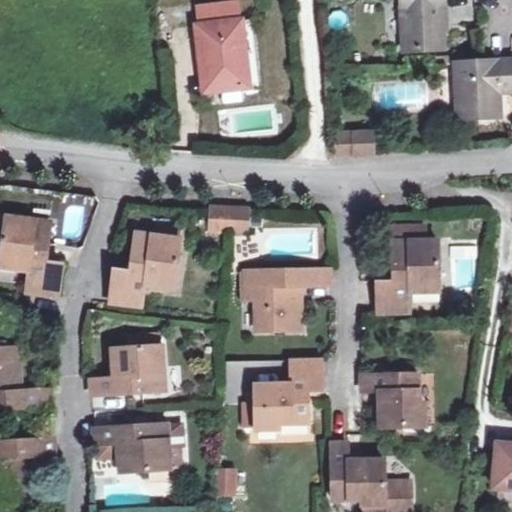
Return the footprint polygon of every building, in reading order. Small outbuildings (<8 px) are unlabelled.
[(405,0),(408,52),(447,50),(446,16),(450,16),(449,0),(405,0)] [(205,92),(247,89),(242,23),(200,26),(205,92)] [(502,91),(511,90),(511,58),(483,61),(460,63),(463,117),(502,115),(502,91)] [(341,156),(359,155),(358,135),(357,131),(339,133),(341,156)] [(358,135),(359,155),(377,153),(375,133),(358,135)] [(202,228),(223,229),(225,207),(204,206),(202,228)] [(225,207),(223,229),(242,231),(243,208),(225,207)] [(6,215),(2,249),(15,251),(13,263),(30,265),(27,286),(61,292),(65,261),(47,258),(52,220),(6,215)] [(162,224),(161,233),(173,235),(174,226),(162,224)] [(422,224),(389,224),(389,239),(422,239),(422,224)] [(108,266),(106,284),(140,288),(141,281),(170,283),(175,235),(173,235),(161,233),(129,229),(125,268),(108,266)] [(421,275),(435,275),(434,239),(422,239),(389,239),(389,278),(374,277),(374,295),(405,294),(405,288),(421,288),(421,275)] [(15,251),(2,249),(0,261),(13,263),(15,251)] [(290,286),(296,285),(323,284),(322,266),(241,270),(242,299),(253,299),(255,330),(285,328),(285,315),(297,315),(297,298),(291,298),(290,286)] [(421,275),(421,288),(435,288),(435,275),(421,275)] [(140,288),(106,284),(104,300),(138,305),(140,288)] [(329,296),(329,285),(303,286),(303,297),(329,296)] [(405,294),(374,295),(374,308),(405,307),(405,294)] [(298,328),(297,315),(285,315),(285,328),(298,328)] [(125,360),(112,360),(113,376),(92,378),(94,394),(164,390),(160,344),(125,346),(125,360)] [(52,387),(21,388),(16,388),(16,378),(21,377),(20,360),(8,361),(8,345),(0,345),(0,406),(53,403),(52,387)] [(8,361),(20,360),(19,345),(8,345),(8,361)] [(111,347),(112,360),(125,360),(125,346),(111,347)] [(286,359),(286,376),(295,376),(294,359),(286,359)] [(294,359),(295,376),(317,375),(317,359),(294,359)] [(414,370),(361,371),(361,389),(381,388),(382,397),(378,398),(379,423),(421,422),(420,397),(414,397),(414,370)] [(295,388),(318,388),(317,375),(295,376),(295,388)] [(295,376),(286,376),(286,389),(280,389),(280,384),(255,385),(255,428),(281,428),(281,421),(304,421),(304,396),(318,395),(318,388),(295,388),(295,376)] [(99,458),(119,457),(132,456),(133,471),(171,469),(170,465),(181,464),(180,445),(170,445),(168,422),(96,426),(97,444),(99,458)] [(18,456),(24,456),(56,454),(55,436),(0,438),(0,499),(16,499),(15,487),(26,486),(25,467),(19,468),(18,456)] [(346,462),(346,448),(345,442),(329,442),(329,470),(330,493),(357,493),(358,498),(361,498),(410,497),(409,477),(384,477),(383,456),(360,456),(354,456),(353,463),(346,462)] [(511,447),(499,446),(495,491),(511,492),(511,447)] [(360,448),(346,448),(346,462),(353,463),(354,456),(360,456),(360,448)] [(132,456),(119,457),(121,472),(133,471),(132,456)] [(214,467),(214,496),(236,496),(236,467),(214,467)] [(27,498),(26,486),(15,487),(16,499),(27,498)] [(410,497),(361,498),(362,511),(410,511),(410,497)]
